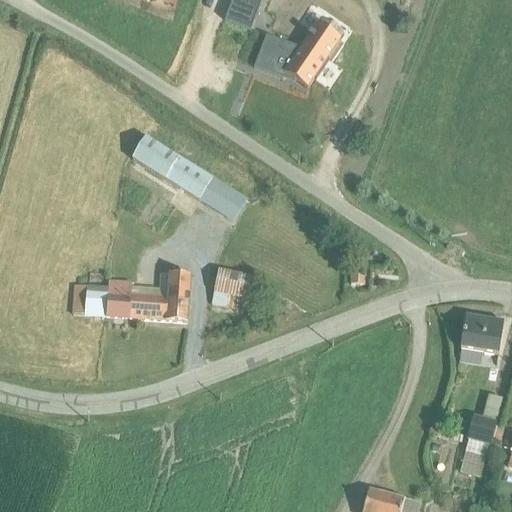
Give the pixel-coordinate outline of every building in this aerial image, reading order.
[(150,0),(175,8),(177,0),(150,0)] [(255,0),(233,0),(225,23),(251,33),(262,3),(255,0)] [(266,37),(254,70),(283,81),(286,77),(307,91),(341,41),(318,26),(301,51),(266,37)] [(128,134),(117,152),(127,159),(139,141),(128,134)] [(198,203),(212,181),(146,140),(132,162),(198,203)] [(212,181),(198,203),(232,225),(247,201),(213,179),(212,181)] [(219,271),(211,307),(247,313),(254,279),(219,271)] [(75,288),(73,317),(187,325),(191,278),(160,276),(159,290),(131,287),(131,284),(108,283),(107,289),(75,288)] [(351,276),(350,287),(364,288),(364,277),(351,276)] [(465,318),(460,352),(498,358),(504,324),(465,318)] [(468,443),(460,474),(480,479),(488,448),(490,448),(491,446),(500,448),(504,431),(495,428),(502,401),(487,396),(482,420),(473,418),(466,442),(468,443)] [(435,431),(433,438),(462,445),(463,438),(435,431)] [(511,451),(511,433),(508,432),(503,449),(511,451)] [(369,492),(363,511),(418,511),(421,506),(369,492)]
